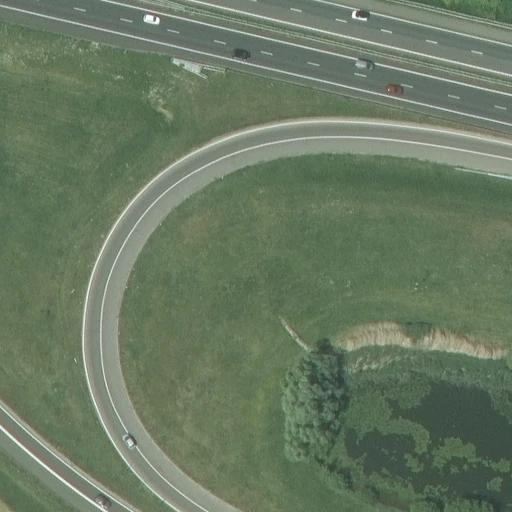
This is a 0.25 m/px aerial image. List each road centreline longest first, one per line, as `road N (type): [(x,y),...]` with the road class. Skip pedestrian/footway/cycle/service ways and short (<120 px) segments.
road 1 (motorway): [(192,511),(127,452),(93,363),(101,269),(135,212),(208,152),(279,133),(394,130),(511,151)]
road 2 (motorway): [(36,0),(511,111)]
road 3 (motorway): [(511,61),(249,0)]
road 4 (motorway): [(0,417),(115,511)]
